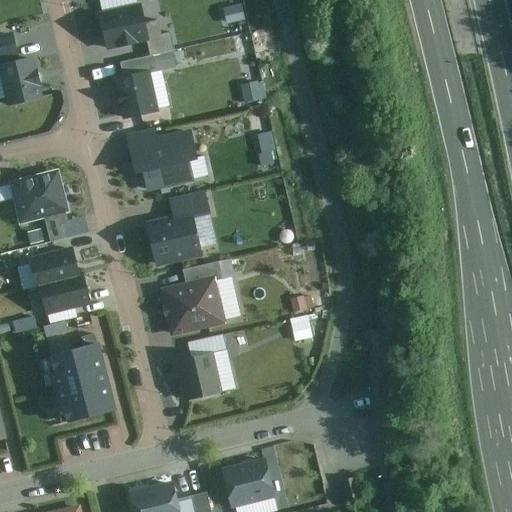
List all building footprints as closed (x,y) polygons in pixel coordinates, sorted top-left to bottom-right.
[(154,5),(101,17),(109,51),(151,42),(147,25),(158,23),(154,5)] [(28,52),(22,25),(0,30),(0,58),(1,58),(28,52)] [(49,91),(39,49),(28,52),(1,58),(11,100),(49,91)] [(161,113),(153,73),(176,68),(173,54),(124,64),(126,78),(118,79),(126,120),(161,113)] [(198,125),(139,138),(149,185),(208,172),(198,125)] [(272,147),(259,147),(261,164),(273,163),(272,147)] [(64,164),(15,178),(26,217),(75,203),(64,164)] [(175,218),(148,224),(157,266),(205,255),(196,218),(209,215),(205,193),(171,200),(175,218)] [(92,265),(84,239),(31,254),(39,281),(92,265)] [(39,281),(48,310),(101,294),(92,265),(39,281)] [(223,273),(162,286),(170,328),(231,316),(223,273)] [(304,298),(292,300),(294,314),(306,311),(304,298)] [(308,317),(291,321),(296,342),(312,338),(308,317)] [(100,336),(42,350),(58,418),(116,405),(100,336)] [(224,353),(180,362),(187,398),(232,388),(224,353)] [(0,434),(15,431),(0,363),(0,362),(0,434)] [(264,457),(219,467),(228,508),(273,498),(264,457)] [(171,481),(128,491),(132,511),(178,511),(175,501),(171,481)] [(178,511),(207,511),(203,494),(175,501),(178,511)]
